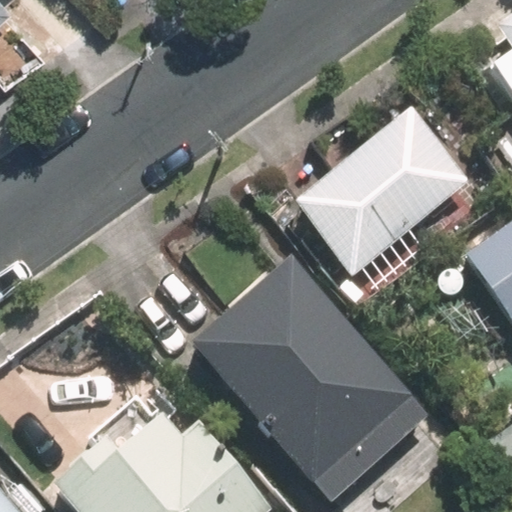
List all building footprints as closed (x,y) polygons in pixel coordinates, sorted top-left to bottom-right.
[(0,0),(0,28),(22,10),(12,0),(0,0)] [(422,108),(304,198),(360,270),(477,180),(422,108)] [(511,226),(474,253),(511,307),(511,226)] [(434,412),(301,257),(205,338),(339,493),(434,412)] [(122,436),(68,479),(94,511),(279,511),(280,511),(207,420),(188,434),(169,411),(128,443),(122,436)] [(31,511),(0,478),(0,511),(31,511)]
